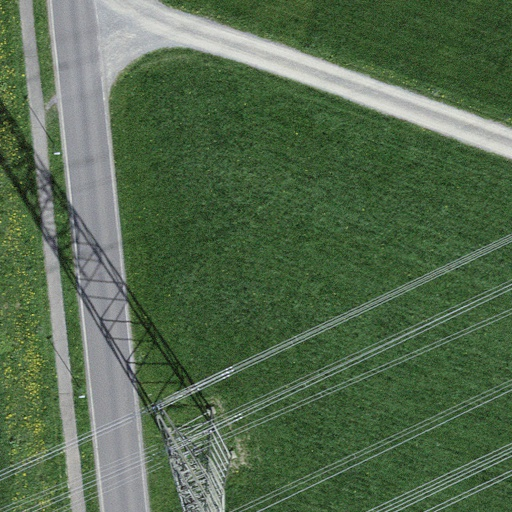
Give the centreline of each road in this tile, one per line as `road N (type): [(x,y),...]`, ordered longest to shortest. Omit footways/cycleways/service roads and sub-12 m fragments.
road 1 (unclassified): [(127,511),(73,0)]
road 2 (track): [(75,21),(162,23),(511,152)]
